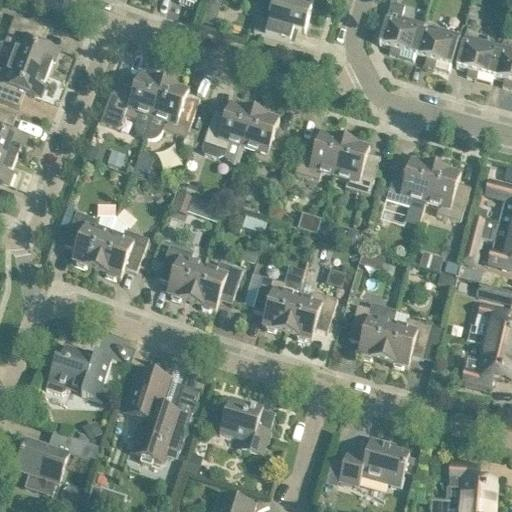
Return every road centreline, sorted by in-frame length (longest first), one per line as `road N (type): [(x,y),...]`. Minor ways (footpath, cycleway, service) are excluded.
road 1 (residential): [(326,390),(37,300)]
road 2 (residential): [(365,81),(312,87),(111,18)]
road 3 (residential): [(18,238),(29,234),(46,203),(111,18)]
road 4 (residential): [(511,437),(326,390)]
road 5 (residential): [(511,136),(400,105),(365,81)]
road 6 (residential): [(37,300),(0,432)]
road 7 (residential): [(296,510),(326,390)]
